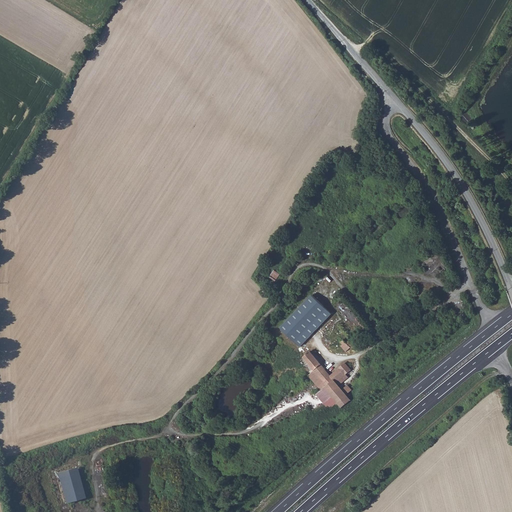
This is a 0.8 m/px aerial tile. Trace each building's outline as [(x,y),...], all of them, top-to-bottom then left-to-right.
[(276,281),(280,273),(274,269),(269,277),(276,281)] [(282,328),(301,346),(332,314),(313,295),(282,328)] [(342,346),(346,351),(352,347),(352,348),(355,346),(352,343),(351,343),(351,342),(350,342),(349,342),(349,341),(348,342),(347,342),(346,342),(344,339),(341,342),(343,344),(342,346)] [(325,386),(341,406),(350,399),(336,381),(351,369),(345,362),(330,375),(311,351),(303,356),(314,369),(308,374),(320,389),(325,386)] [(74,468),(56,474),(65,504),(83,498),(74,468)]
